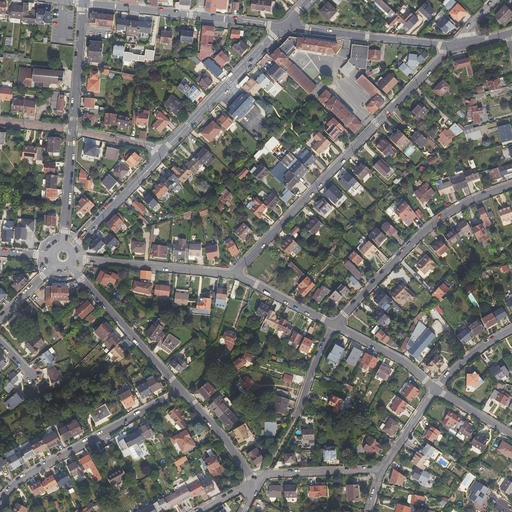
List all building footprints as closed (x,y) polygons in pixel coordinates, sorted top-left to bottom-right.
[(207,0),(206,8),(209,12),(215,12),(216,8),(226,9),(227,1),(221,0),(207,0)] [(265,0),(252,0),(251,9),(270,11),(272,1),(265,0)] [(376,0),(376,1),(392,16),(395,12),(382,0),(376,0)] [(463,16),(466,13),(458,4),(453,0),(450,0),(445,5),(447,7),(445,8),(457,20),(462,15),(463,16)] [(418,9),(428,18),(435,10),(425,1),(418,9)] [(328,2),(320,10),(328,19),(336,11),(328,2)] [(23,6),(22,20),(31,22),(31,23),(35,23),(36,20),(37,10),(33,10),(32,16),(29,16),(27,14),(28,4),(24,3),(23,6)] [(13,5),(11,18),(16,19),(22,20),(23,6),(13,5)] [(511,11),(505,5),(495,15),(505,24),(508,21),(507,19),(511,13),(511,11)] [(400,9),(387,22),(391,25),(398,18),(402,21),(403,20),(406,23),(414,14),(413,13),(410,10),(405,14),(400,9)] [(51,23),(52,15),(46,14),(46,11),(37,10),(36,20),(45,21),(45,23),(51,23)] [(98,12),(97,25),(107,26),(107,20),(108,14),(98,12)] [(438,28),(439,27),(444,32),(449,27),(450,28),(454,24),(453,23),(454,22),(450,18),(446,15),(439,22),(438,21),(436,24),(437,24),(436,26),(438,28)] [(118,18),(117,29),(121,30),(121,29),(127,30),(129,19),(118,18)] [(127,30),(127,34),(139,36),(139,32),(140,28),(138,28),(139,20),(129,19),(127,30)] [(139,20),(138,28),(140,28),(139,32),(151,34),(153,21),(147,20),(147,21),(139,20)] [(203,27),(200,51),(210,52),(211,50),(211,45),(208,44),(208,36),(213,36),(215,28),(203,27)] [(232,30),(231,38),(239,39),(240,31),(232,30)] [(181,37),(181,41),(192,43),(194,32),(187,31),(186,38),(181,37)] [(157,36),(156,42),(170,44),(172,33),(162,32),(161,36),(157,36)] [(278,49),(270,57),(276,63),(285,71),(302,88),(309,94),(316,86),(288,58),(297,48),(336,52),(338,43),(289,38),(278,49)] [(236,44),(232,47),(233,48),(236,51),(236,50),(239,53),(241,54),(247,48),(240,41),(237,45),(236,44)] [(90,42),(90,52),(102,53),(103,43),(90,42)] [(115,46),(114,54),(124,56),(124,51),(125,47),(115,46)] [(353,46),(350,64),(351,64),(356,69),(357,69),(366,70),(367,59),(368,50),(368,47),(353,46)] [(155,51),(146,50),(145,56),(133,54),(133,52),(124,51),(124,56),(123,60),(132,62),(133,59),(145,61),(145,58),(153,60),(155,51)] [(196,56),(202,62),(214,53),(212,50),(211,50),(210,52),(210,55),(200,54),(196,54),(196,56)] [(368,50),(367,59),(379,60),(380,51),(368,50)] [(90,52),(89,62),(101,63),(102,53),(90,52)] [(214,59),(221,66),(228,59),(221,52),(214,59)] [(400,68),(407,76),(412,71),(412,72),(416,68),(414,66),(418,62),(420,64),(427,56),(424,52),(418,58),(417,58),(417,56),(409,55),(409,63),(406,65),(404,64),(400,68)] [(203,62),(218,77),(224,72),(209,58),(203,62)] [(474,76),(470,59),(455,62),(456,70),(466,67),(468,77),(474,76)] [(267,73),(274,80),(275,81),(285,71),(280,66),(276,63),(267,73)] [(351,64),(343,72),(348,77),(356,69),(351,64)] [(372,70),(366,73),(365,78),(382,72),(380,67),(372,69),(372,70)] [(35,69),(33,69),(30,68),(29,71),(20,70),(18,87),(33,88),(34,85),(34,81),(33,81),(32,79),(32,78),(32,77),(32,76),(32,74),(33,73),(33,72),(34,70),(35,69)] [(32,76),(32,77),(32,78),(32,79),(33,81),(34,81),(34,85),(50,87),(50,83),(62,85),(63,82),(62,81),(62,75),(64,75),(64,72),(40,69),(35,69),(34,70),(33,72),(33,73),(32,74),(32,76)] [(88,91),(99,92),(100,80),(98,80),(99,72),(91,71),(91,79),(89,79),(88,91)] [(252,78),(259,85),(259,84),(265,89),(272,82),(262,73),(258,78),(254,75),(252,78)] [(378,86),(385,92),(391,87),(392,88),(397,82),(389,74),(378,86)] [(195,81),(205,90),(212,83),(205,76),(202,79),(199,76),(195,81)] [(238,84),(247,92),(252,97),(261,87),(259,85),(252,78),(250,79),(247,76),(238,84)] [(357,83),(374,99),(380,92),(378,90),(365,78),(363,76),(357,83)] [(488,81),(490,90),(501,88),(503,88),(507,87),(505,79),(499,80),(499,79),(488,81)] [(443,80),(434,90),(440,97),(450,87),(443,80)] [(179,89),(188,98),(192,102),(194,100),(193,99),(199,93),(192,87),(190,89),(188,88),(184,91),(180,87),(179,89)] [(490,91),(492,97),(509,93),(507,87),(503,88),(501,88),(490,91)] [(0,98),(5,99),(5,101),(9,101),(10,90),(0,88),(0,98)] [(318,98),(354,132),(362,124),(326,90),(318,98)] [(51,91),(49,108),(54,109),(56,109),(56,110),(54,110),(53,110),(52,111),(54,113),(62,114),(64,96),(66,96),(66,92),(51,91)] [(238,98),(236,100),(247,111),(249,109),(250,109),(254,105),(253,104),(256,101),(252,97),(247,92),(244,95),(243,95),(239,98),(238,98)] [(368,105),(375,111),(387,99),(380,92),(374,99),(368,105)] [(165,104),(168,108),(167,109),(170,113),(172,111),(175,115),(183,106),(172,97),(165,104)] [(85,98),(85,107),(91,108),(99,108),(99,106),(96,106),(96,98),(85,98)] [(12,102),(11,112),(23,113),(25,100),(18,99),(18,101),(12,100),(12,102)] [(472,99),(467,116),(469,116),(474,115),(474,121),(475,124),(481,123),(480,115),(484,114),(483,109),(478,109),(477,106),(475,99),(472,99)] [(25,100),(23,113),(28,114),(28,115),(35,116),(37,102),(25,100)] [(231,109),(228,112),(238,121),(240,119),(241,119),(245,115),(244,114),(247,111),(236,100),(233,104),(234,105),(230,108),(231,109)] [(421,104),(411,114),(419,121),(428,111),(421,104)] [(137,112),(136,124),(148,125),(149,111),(144,110),(144,113),(137,112)] [(106,113),(105,123),(115,125),(116,115),(106,113)] [(158,120),(152,126),(159,133),(169,122),(163,116),(160,113),(155,117),(158,120)] [(225,114),(217,121),(226,130),(227,131),(235,123),(233,122),(225,114)] [(119,115),(117,125),(119,125),(119,126),(126,127),(126,126),(128,127),(128,126),(129,120),(129,117),(128,117),(128,115),(126,115),(125,117),(119,115)] [(329,127),(325,131),(333,139),(340,131),(341,132),(344,128),(333,118),(326,124),(329,127)] [(212,122),(201,134),(209,142),(221,130),(212,122)] [(452,126),(459,133),(463,131),(455,123),(452,126)] [(499,127),(502,142),(511,139),(511,135),(508,124),(499,127)] [(441,133),(439,135),(441,137),(438,140),(445,147),(447,145),(445,144),(449,140),(451,142),(452,140),(451,138),(456,135),(449,129),(447,131),(445,129),(443,131),(442,129),(439,131),(441,133)] [(390,139),(400,148),(405,143),(407,144),(410,141),(399,130),(390,139)] [(465,134),(467,140),(481,136),(479,130),(465,134)] [(273,136),(277,140),(281,136),(277,132),(273,136)] [(317,142),(311,148),(319,155),(323,151),(327,147),(330,143),(318,132),(313,138),(317,142)] [(412,138),(422,147),(428,141),(418,132),(412,138)] [(49,137),(47,151),(59,152),(60,138),(49,137)] [(382,142),(377,147),(384,154),(381,157),(385,161),(390,156),(386,153),(388,151),(394,156),(398,152),(385,139),(382,142)] [(87,143),(84,154),(99,158),(101,148),(97,148),(97,145),(87,143)] [(266,143),(263,147),(268,152),(272,148),(266,143)] [(108,147),(106,157),(117,159),(119,150),(108,147)] [(204,147),(194,157),(201,164),(204,166),(214,156),(204,147)] [(263,147),(254,156),(257,159),(263,152),(265,154),(268,152),(263,147)] [(509,152),(511,159),(511,158),(511,147),(502,150),(503,153),(509,152)] [(306,149),(296,159),(297,160),(306,168),(309,164),(313,161),(316,158),(306,149)] [(289,152),(279,162),(280,163),(283,165),(292,155),(289,152)] [(125,161),(132,167),(140,159),(134,153),(133,154),(127,160),(126,159),(125,161)] [(427,159),(429,164),(438,160),(436,156),(433,158),(432,156),(427,159)] [(184,167),(191,174),(192,175),(197,171),(195,170),(201,164),(194,157),(184,167)] [(297,160),(288,170),(291,174),(298,180),(307,170),(306,168),(297,160)] [(379,169),(378,170),(385,177),(390,171),(379,160),(375,165),(379,169)] [(354,172),(362,180),(371,170),(363,162),(359,167),(354,172)] [(511,162),(491,169),(494,180),(504,177),(503,175),(511,171),(511,162)] [(46,169),(46,170),(44,170),(44,173),(54,174),(55,163),(45,163),(44,169),(46,169)] [(114,172),(121,178),(130,169),(125,165),(125,166),(122,163),(114,172)] [(280,163),(271,172),(277,178),(286,169),(283,165),(280,163)] [(262,164),(252,174),(259,181),(269,171),(262,164)] [(171,171),(181,181),(183,182),(191,174),(184,167),(180,171),(177,168),(176,169),(174,167),(171,171)] [(463,172),(465,176),(467,182),(480,178),(476,167),(463,172)] [(81,168),(79,181),(85,182),(85,187),(89,188),(90,183),(89,183),(90,180),(86,179),(87,174),(85,174),(86,172),(81,168)] [(244,168),(236,176),(239,179),(247,171),(244,168)] [(277,178),(287,188),(290,190),(299,181),(298,180),(291,174),(288,170),(286,169),(277,178)] [(307,170),(298,180),(299,181),(309,171),(307,170)] [(171,171),(160,182),(161,182),(169,189),(171,192),(181,181),(171,171)] [(346,174),(338,182),(345,188),(348,185),(349,186),(350,186),(353,188),(356,185),(346,174)] [(47,175),(45,188),(47,188),(49,189),(56,189),(57,176),(47,175)] [(102,182),(109,190),(117,182),(110,175),(102,182)] [(451,181),(454,191),(468,186),(467,182),(465,176),(451,181)] [(20,177),(19,189),(21,189),(21,188),(33,189),(34,184),(24,183),(24,178),(20,177)] [(234,179),(226,187),(229,189),(236,181),(234,179)] [(435,183),(440,195),(448,192),(449,193),(454,191),(451,182),(444,185),(442,180),(435,183)] [(155,188),(152,191),(160,199),(169,189),(161,182),(158,186),(157,185),(154,187),(155,188)] [(434,194),(426,184),(414,194),(422,204),(425,202),(426,203),(431,197),(434,194)] [(324,194),(331,201),(336,197),(337,197),(340,194),(332,186),(324,194)] [(221,195),(218,198),(222,202),(231,194),(225,188),(220,194),(221,195)] [(286,194),(282,198),(285,202),(293,194),(290,190),(287,188),(284,191),(286,194)] [(46,192),(46,201),(49,202),(49,199),(55,199),(55,196),(57,196),(58,189),(56,189),(49,189),(49,192),(46,192)] [(263,204),(266,207),(270,210),(275,205),(279,200),(272,193),(263,204)] [(79,201),(76,206),(83,213),(87,210),(88,208),(90,210),(95,205),(84,195),(79,200),(79,201)] [(157,202),(149,195),(143,201),(151,208),(157,202)] [(250,210),(258,218),(262,214),(261,213),(266,207),(263,204),(256,198),(252,202),(254,205),(250,210)] [(323,199),(315,208),(323,215),(331,207),(323,199)] [(136,207),(134,209),(137,212),(138,210),(143,215),(147,211),(136,201),(132,204),(136,207)] [(403,220),(408,225),(413,220),(417,216),(406,202),(399,209),(395,213),(399,217),(401,216),(404,219),(403,220)] [(216,207),(220,211),(226,206),(222,203),(216,207)] [(390,208),(395,213),(399,209),(394,204),(390,208)] [(199,209),(200,215),(209,213),(206,206),(199,209)] [(483,223),(484,225),(490,223),(488,219),(487,218),(487,217),(482,206),(477,209),(483,223)] [(499,211),(503,222),(506,221),(508,222),(510,222),(511,219),(511,218),(511,211),(510,207),(504,210),(499,211)] [(44,215),(44,226),(55,227),(56,217),(44,215)] [(106,226),(112,232),(115,234),(121,228),(120,227),(123,223),(123,222),(124,221),(118,215),(116,216),(115,215),(106,226)] [(143,218),(149,224),(151,226),(153,225),(151,222),(145,216),(143,218)] [(305,228),(313,235),(323,225),(316,217),(305,228)] [(458,227),(454,231),(459,238),(471,229),(471,228),(466,219),(457,225),(458,227)] [(17,227),(16,234),(16,238),(26,239),(27,230),(33,231),(34,221),(24,221),(24,228),(18,227),(17,227)] [(3,232),(2,242),(14,243),(15,230),(12,230),(13,222),(5,222),(4,231),(3,232)] [(234,233),(242,240),(245,237),(246,237),(252,231),(243,223),(234,233)] [(382,229),(390,237),(396,230),(388,223),(382,229)] [(484,225),(483,223),(476,227),(475,226),(471,228),(471,229),(478,243),(490,237),(484,225)] [(296,227),(288,234),(291,237),(298,230),(296,227)] [(377,229),(369,237),(379,246),(387,238),(377,229)] [(454,230),(444,237),(450,244),(459,238),(454,231),(454,230)] [(105,243),(111,249),(119,241),(112,234),(104,242),(105,243)] [(90,245),(97,252),(105,243),(104,242),(99,237),(90,245)] [(290,237),(280,247),(288,254),(298,244),(290,237)] [(441,240),(432,248),(439,256),(448,249),(441,240)] [(226,244),(232,256),(239,252),(233,241),(226,244)] [(369,241),(360,251),(368,259),(371,256),(372,257),(375,253),(374,252),(377,249),(369,241)] [(133,242),(132,252),(145,253),(146,243),(133,242)] [(174,245),(173,256),(189,257),(190,245),(189,245),(187,244),(187,246),(174,245)] [(153,245),(152,250),(155,251),(154,256),(167,257),(168,246),(153,245)] [(190,245),(189,257),(189,260),(195,260),(196,256),(201,256),(201,245),(190,245)] [(205,247),(207,259),(211,258),(212,260),(215,259),(215,257),(219,256),(216,245),(205,247)] [(336,245),(330,251),(330,252),(332,254),(338,247),(336,245)] [(349,258),(354,263),(355,261),(358,264),(364,259),(355,251),(349,258)] [(423,260),(417,267),(424,275),(430,270),(431,271),(436,266),(425,255),(422,259),(423,260)] [(288,265),(296,272),(299,270),(299,269),(291,262),(289,264),(288,265)] [(344,266),(352,273),(358,279),(361,276),(353,268),(354,267),(348,262),(344,266)] [(465,269),(466,271),(469,274),(476,268),(472,263),(465,269)] [(507,264),(501,265),(504,274),(510,271),(507,264)] [(142,271),(141,278),(151,279),(152,272),(142,271)] [(101,272),(96,281),(109,288),(110,288),(114,278),(105,274),(101,272)] [(105,274),(114,278),(110,288),(111,289),(117,276),(112,273),(108,273),(106,272),(105,274)] [(292,279),(296,283),(301,278),(301,277),(297,274),(292,279)] [(307,277),(304,274),(301,278),(296,283),(298,285),(306,277),(307,277)] [(23,275),(15,282),(21,288),(29,281),(27,279),(28,277),(25,275),(24,276),(23,275)] [(355,284),(358,280),(352,275),(349,278),(355,284)] [(298,285),(302,289),(299,292),(303,296),(314,285),(306,277),(298,285)] [(445,281),(432,294),(440,301),(443,299),(441,296),(451,287),(445,281)] [(136,282),(134,292),(151,295),(153,286),(136,282)] [(68,300),(69,283),(60,283),(53,283),(53,286),(47,286),(47,298),(47,305),(53,305),(53,302),(62,302),(62,300),(68,300)] [(403,283),(391,294),(399,302),(406,294),(409,297),(413,293),(403,283)] [(341,284),(329,297),(333,300),(335,298),(337,300),(341,296),(343,293),(344,294),(349,290),(344,285),(343,286),(341,284)] [(321,285),(312,297),(320,302),(325,293),(327,294),(330,290),(321,285)] [(160,289),(160,294),(160,295),(169,296),(170,287),(161,286),(160,289)] [(217,294),(216,300),(215,308),(226,309),(226,305),(225,304),(228,290),(218,289),(217,294)] [(177,290),(175,303),(189,305),(190,291),(177,290)] [(378,298),(375,301),(381,307),(384,304),(386,302),(389,305),(393,301),(383,291),(378,297),(378,298)] [(198,302),(198,307),(211,308),(211,300),(203,299),(203,302),(198,302)] [(83,305),(77,311),(83,318),(95,308),(88,301),(86,303),(84,301),(82,303),(83,305)] [(25,309),(31,315),(38,308),(32,302),(25,309)] [(261,304),(256,313),(262,316),(260,320),(264,322),(270,310),(271,308),(261,304)] [(492,315),(497,323),(507,317),(502,309),(492,315)] [(270,310),(264,322),(270,325),(269,326),(276,329),(280,321),(275,318),(276,317),(275,315),(274,315),(276,312),(270,310)] [(382,324),(389,317),(381,310),(374,318),(382,324)] [(482,320),(487,329),(497,324),(497,323),(492,315),(482,320)] [(289,335),(293,327),(288,325),(289,324),(286,322),(286,321),(287,321),(281,318),(280,321),(276,329),(280,331),(281,330),(284,332),(285,333),(289,335)] [(156,322),(147,335),(155,340),(162,331),(164,328),(163,327),(167,322),(159,319),(156,322)] [(467,328),(473,337),(484,329),(478,319),(471,324),(469,322),(466,323),(464,321),(463,322),(467,328)] [(94,330),(102,339),(114,329),(105,320),(94,330)] [(410,338),(407,343),(406,350),(413,356),(420,362),(424,359),(420,355),(437,335),(419,321),(417,324),(410,338)] [(377,325),(371,332),(375,334),(380,328),(377,325)] [(456,336),(462,344),(473,337),(467,328),(456,336)] [(375,335),(379,339),(380,338),(384,342),(385,341),(386,342),(389,339),(388,338),(389,337),(385,334),(385,333),(382,330),(379,333),(378,332),(375,335)] [(162,331),(155,340),(159,343),(161,341),(166,334),(162,331)] [(294,332),(290,340),(298,344),(299,342),(302,344),(305,337),(294,332)] [(224,333),(222,338),(226,339),(224,343),(228,344),(226,348),(230,350),(235,337),(224,333)] [(104,344),(111,351),(118,345),(122,341),(116,334),(104,344)] [(27,345),(34,353),(46,342),(39,335),(33,340),(32,340),(27,345)] [(159,343),(156,347),(160,350),(161,349),(170,355),(179,346),(176,343),(177,342),(170,336),(164,343),(161,341),(159,343)] [(67,339),(74,348),(77,346),(70,337),(67,339)] [(302,344),(299,348),(302,350),(307,352),(313,341),(305,337),(302,344)] [(391,339),(388,343),(394,348),(398,345),(391,339)] [(336,344),(331,353),(330,353),(326,359),(336,365),(345,348),(336,344)] [(108,353),(117,363),(126,354),(118,345),(111,351),(108,353)] [(352,347),(345,360),(354,365),(357,359),(359,357),(361,351),(352,347)] [(40,356),(42,358),(43,358),(48,364),(53,361),(55,359),(49,349),(40,356)] [(249,353),(235,363),(239,368),(247,362),(247,361),(250,360),(253,361),(255,355),(249,353)] [(365,353),(359,366),(365,370),(368,365),(373,368),(377,359),(365,353)] [(437,357),(427,367),(433,372),(435,370),(436,371),(444,363),(437,357)] [(171,364),(181,374),(193,363),(187,358),(184,361),(181,358),(177,362),(175,361),(171,364)] [(384,367),(392,370),(390,373),(392,374),(394,370),(385,365),(384,367)] [(380,366),(376,375),(386,381),(390,373),(392,370),(384,367),(384,368),(380,366)] [(48,371),(54,387),(63,383),(61,376),(59,376),(56,368),(48,371)] [(15,372),(10,376),(13,380),(16,376),(18,375),(15,372)] [(474,385),(477,389),(484,383),(483,382),(484,381),(476,372),(473,374),(468,374),(467,385),(474,385)] [(286,373),(283,379),(291,382),(294,376),(286,373)] [(13,380),(5,387),(10,392),(16,386),(14,384),(19,379),(16,376),(13,380)] [(146,382),(152,392),(158,389),(161,388),(164,386),(163,384),(162,382),(160,383),(156,377),(146,382)] [(247,378),(238,388),(243,393),(252,382),(247,378)] [(198,390),(207,399),(217,389),(209,380),(198,390)] [(399,392),(412,401),(416,397),(417,394),(419,395),(421,392),(420,391),(420,390),(408,381),(399,392)] [(137,387),(143,399),(153,394),(152,392),(146,382),(137,387)] [(278,388),(276,394),(277,395),(286,398),(288,391),(278,388)] [(130,390),(119,396),(123,403),(125,402),(128,408),(136,404),(135,400),(136,400),(135,398),(135,396),(134,394),(133,395),(130,390)] [(490,396),(509,408),(511,402),(511,398),(511,397),(504,392),(503,395),(494,390),(490,396)] [(10,398),(12,400),(8,403),(12,409),(26,397),(22,392),(19,395),(17,393),(10,398)] [(277,395),(272,408),(282,412),(286,403),(287,403),(289,399),(286,398),(277,395)] [(221,396),(210,406),(219,417),(220,417),(228,409),(230,407),(221,396)] [(331,400),(330,404),(335,407),(333,412),(337,414),(343,401),(332,396),(331,400)] [(391,409),(400,415),(403,411),(405,408),(408,404),(399,397),(394,404),(394,406),(391,409)] [(106,404),(89,413),(95,425),(105,420),(104,419),(112,415),(106,404)] [(177,406),(168,414),(178,425),(176,426),(176,428),(179,431),(187,427),(182,421),(185,418),(184,417),(179,421),(175,416),(180,412),(181,411),(182,413),(183,413),(177,406)] [(228,409),(220,417),(227,424),(226,425),(229,428),(238,420),(228,409)] [(449,411),(445,418),(445,419),(443,423),(448,427),(451,422),(457,426),(461,419),(449,411)] [(180,412),(175,416),(179,421),(184,417),(181,414),(180,412)] [(387,416),(380,427),(383,429),(391,418),(387,416)] [(391,418),(383,429),(391,436),(399,424),(391,418)] [(68,427),(73,436),(73,437),(78,434),(83,432),(77,421),(67,426),(68,427)] [(465,421),(458,433),(463,436),(464,439),(467,441),(474,431),(470,428),(472,426),(468,424),(465,421)] [(265,423),(266,436),(275,435),(274,422),(265,423)] [(139,429),(144,440),(154,434),(148,424),(139,429)] [(248,432),(243,424),(234,429),(237,435),(238,437),(237,438),(239,443),(253,436),(251,431),(248,432)] [(67,426),(58,431),(63,441),(73,436),(68,427),(67,426)] [(431,426),(429,429),(430,430),(427,433),(426,433),(424,436),(433,442),(435,439),(436,439),(441,432),(431,426)] [(300,430),(301,440),(310,440),(310,446),(314,446),(313,429),(300,430)] [(54,431),(43,437),(44,439),(55,433),(54,431)] [(187,431),(172,439),(175,445),(178,443),(183,452),(195,446),(187,431)] [(44,439),(49,449),(61,443),(55,433),(44,439)] [(137,433),(118,443),(123,451),(136,445),(137,445),(142,442),(137,433)] [(470,444),(480,451),(486,441),(476,435),(470,444)] [(375,450),(378,453),(383,446),(375,441),(376,440),(370,436),(365,444),(366,445),(363,450),(367,452),(367,454),(371,456),(375,450)] [(511,459),(511,447),(496,437),(491,446),(497,450),(511,459)] [(44,439),(32,446),(36,454),(42,451),(43,452),(49,449),(44,439)] [(108,442),(112,449),(117,447),(112,439),(108,442)] [(420,449),(418,452),(428,459),(429,459),(436,449),(427,443),(422,450),(420,449)] [(20,454),(25,462),(29,460),(28,459),(36,454),(32,446),(31,445),(23,449),(24,452),(20,454)] [(4,454),(7,459),(19,453),(16,447),(4,454)] [(247,454),(250,458),(251,458),(256,465),(264,459),(256,448),(247,454)] [(324,449),(325,460),(330,460),(331,459),(336,459),(336,448),(324,449)] [(417,452),(410,462),(417,466),(423,471),(426,468),(423,465),(428,459),(418,452),(417,452)] [(444,454),(454,461),(456,459),(446,452),(444,454)] [(7,460),(9,464),(11,470),(25,463),(25,462),(20,454),(19,453),(7,459),(7,460)] [(81,460),(86,470),(89,468),(91,467),(99,480),(102,479),(88,453),(83,456),(84,458),(81,460)] [(285,454),(285,463),(295,462),(295,454),(285,454)] [(177,467),(189,460),(186,455),(174,462),(177,467)] [(220,466),(214,456),(210,458),(206,460),(209,466),(206,467),(212,478),(224,472),(221,466),(220,466)] [(0,458),(0,469),(1,469),(1,471),(2,472),(3,472),(6,477),(10,476),(6,466),(9,464),(7,460),(4,461),(3,457),(0,458)] [(68,467),(73,477),(78,474),(80,477),(84,475),(77,462),(68,467)] [(97,481),(99,480),(91,467),(89,468),(97,481)] [(107,477),(112,486),(127,477),(122,469),(107,477)] [(394,470),(390,482),(401,486),(404,477),(394,470)] [(55,479),(57,483),(57,484),(59,487),(71,481),(66,471),(57,476),(58,477),(55,479)] [(423,471),(419,480),(421,482),(426,484),(430,474),(423,471)] [(41,483),(45,491),(46,491),(57,484),(57,483),(55,479),(53,476),(48,478),(49,479),(41,483)] [(511,482),(507,479),(500,489),(509,495),(511,491),(511,482)] [(201,484),(205,492),(206,494),(212,491),(214,489),(209,480),(201,484)] [(469,489),(473,492),(469,499),(479,505),(483,500),(484,501),(487,496),(485,494),(489,489),(479,482),(478,483),(475,480),(469,489)] [(40,481),(29,487),(35,496),(45,491),(41,483),(40,481)] [(188,488),(193,498),(194,498),(200,494),(201,494),(205,492),(201,484),(199,482),(188,488)] [(284,486),(285,498),(297,497),(297,485),(284,486)] [(347,485),(347,501),(359,501),(359,496),(358,496),(358,492),(358,485),(347,485)] [(269,487),(269,497),(271,497),(276,497),(281,497),(281,486),(269,487)] [(175,493),(181,503),(191,497),(192,497),(186,487),(175,493)] [(310,487),(310,496),(326,496),(326,487),(310,487)] [(164,500),(169,508),(169,509),(181,503),(175,493),(164,499),(164,500)] [(411,504),(411,505),(418,506),(419,499),(423,500),(424,497),(419,495),(412,495),(411,504)] [(152,505),(155,511),(157,511),(161,510),(163,509),(164,510),(169,508),(164,500),(162,501),(158,501),(157,503),(152,505)] [(24,511),(27,509),(17,503),(15,506),(12,511),(24,511)] [(408,511),(410,507),(397,503),(394,511),(408,511)]
